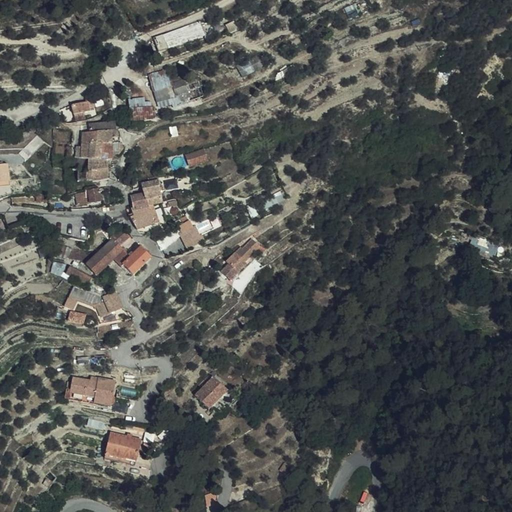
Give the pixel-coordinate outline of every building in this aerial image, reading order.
[(186,0),(141,17),(146,30),(192,13),(187,0),(186,0)] [(153,39),(154,41),(158,52),(205,35),(200,22),(153,39)] [(264,66),(259,56),(237,67),(242,78),(264,66)] [(158,101),(170,98),(184,93),(201,87),(197,77),(156,91),(158,101)] [(204,97),(201,87),(184,93),(187,103),(204,97)] [(184,93),(170,98),(174,108),(187,103),(184,93)] [(148,106),(147,96),(129,98),(131,121),(156,119),(154,105),(148,106)] [(93,102),(72,106),(73,115),(83,113),(90,112),(89,109),(94,108),(93,102)] [(81,126),(82,132),(82,134),(83,134),(90,133),(91,125),(81,126)] [(103,132),(102,146),(112,145),(112,131),(103,132)] [(90,133),(83,134),(82,148),(89,147),(89,143),(90,133)] [(43,141),(37,135),(28,144),(25,141),(23,144),(25,147),(19,154),(25,160),(43,141)] [(89,143),(89,147),(88,160),(96,161),(101,161),(102,146),(96,145),(89,143)] [(102,146),(101,161),(106,161),(112,161),(112,155),(118,154),(123,149),(121,143),(118,144),(112,145),(102,146)] [(82,148),(75,147),(75,158),(80,158),(80,160),(87,160),(88,160),(89,147),(82,148)] [(187,156),(190,167),(207,161),(204,150),(187,156)] [(96,161),(88,160),(87,160),(86,183),(99,182),(96,161)] [(101,161),(96,161),(99,182),(109,179),(108,170),(106,161),(101,161)] [(112,161),(106,161),(108,170),(114,169),(114,165),(112,161)] [(0,181),(10,181),(8,164),(3,164),(0,164),(0,181)] [(144,194),(132,197),(134,209),(147,206),(153,205),(163,203),(158,181),(142,185),(144,194)] [(98,190),(88,192),(91,204),(100,203),(98,190)] [(260,201),(264,209),(287,198),(283,190),(260,201)] [(153,205),(147,206),(149,215),(155,224),(159,223),(153,205)] [(147,206),(134,209),(132,210),(134,217),(135,219),(149,215),(147,206)] [(135,219),(134,217),(131,219),(137,230),(155,224),(149,215),(135,219)] [(186,217),(174,223),(179,228),(184,225),(188,230),(192,228),(186,217)] [(184,225),(179,228),(182,234),(188,230),(184,225)] [(113,240),(119,247),(129,237),(123,229),(112,239),(113,240)] [(244,247),(253,256),(261,247),(253,239),(244,247)] [(133,277),(151,259),(141,248),(130,258),(119,247),(113,240),(99,253),(97,255),(107,266),(113,260),(121,268),(123,266),(133,277)] [(490,256),(493,249),(483,244),(480,251),(490,256)] [(245,264),(253,256),(244,247),(244,248),(242,247),(227,262),(229,265),(222,272),(231,281),(246,265),(245,264)] [(81,260),(86,265),(97,255),(99,253),(92,251),(89,254),(74,250),(70,258),(81,260)] [(86,265),(96,276),(107,266),(97,255),(86,265)] [(91,278),(70,267),(67,274),(88,285),(91,278)] [(248,283),(240,275),(232,282),(241,290),(248,283)] [(110,314),(122,309),(117,297),(117,298),(105,302),(110,314)] [(107,315),(110,314),(105,302),(95,306),(100,316),(107,315)] [(83,325),(86,316),(71,313),(69,322),(83,325)] [(211,374),(200,386),(203,388),(195,397),(209,410),(227,391),(211,374)] [(116,382),(98,379),(98,383),(90,382),(73,379),(71,390),(71,393),(96,397),(95,404),(112,407),(116,382)] [(94,405),(95,404),(96,397),(71,393),(71,390),(67,389),(65,400),(94,405)] [(136,466),(141,441),(111,434),(105,459),(136,466)]
